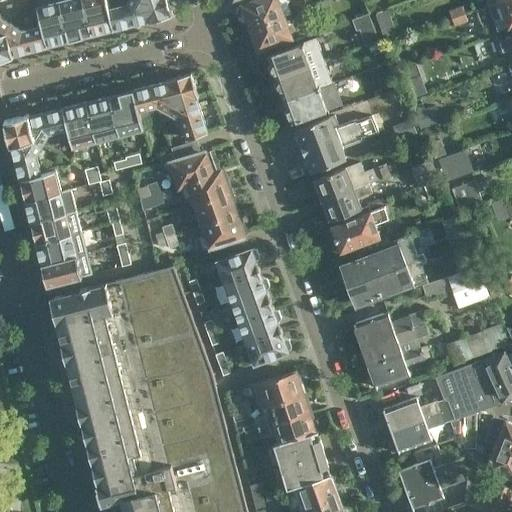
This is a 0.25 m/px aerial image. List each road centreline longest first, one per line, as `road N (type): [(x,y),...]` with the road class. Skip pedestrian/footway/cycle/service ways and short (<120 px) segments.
road 1 (residential): [(211,36),(382,511)]
road 2 (residential): [(0,201),(77,511)]
road 3 (residential): [(0,91),(211,36)]
